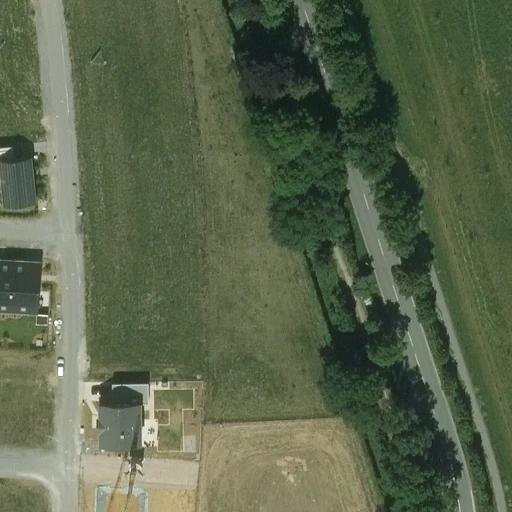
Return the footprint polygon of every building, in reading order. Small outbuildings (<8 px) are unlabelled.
[(0,159),(1,159),(15,158),(14,146),(0,147),(0,159)] [(15,158),(1,159),(5,204),(36,201),(32,156),(15,158)] [(40,262),(0,259),(0,308),(37,311),(40,262)] [(113,384),(114,403),(141,402),(149,402),(149,383),(113,384)] [(114,403),(100,403),(100,415),(98,415),(98,430),(101,430),(101,443),(142,442),(141,402),(114,403)]
